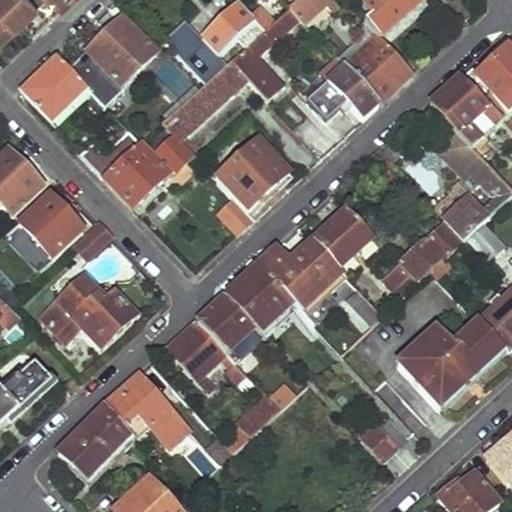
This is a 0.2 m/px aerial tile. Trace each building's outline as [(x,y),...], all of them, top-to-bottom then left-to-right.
[(0,0),(0,7),(16,24),(41,0),(55,0),(63,6),(69,0),(0,0)] [(261,0),(266,5),(271,1),(276,7),(284,0),(290,0),(297,8),(306,0),(261,0)] [(306,0),(297,8),(291,14),(299,23),(305,27),(336,0),(306,0)] [(427,0),(372,0),(353,16),(379,43),(427,0)] [(0,7),(0,38),(16,24),(0,7)] [(165,49),(205,91),(213,83),(224,73),(217,64),(238,43),(247,52),(264,37),(248,20),(240,11),(201,46),(183,31),(165,49)] [(257,12),(248,20),(264,37),(273,29),(257,12)] [(247,52),(233,66),(249,86),(267,105),(283,90),(259,61),(299,23),(291,14),(273,29),(264,37),(247,52)] [(156,58),(121,22),(67,75),(103,112),(124,96),(119,90),(156,58)] [(379,43),(347,74),(378,109),(394,94),(412,78),(379,43)] [(474,83),(505,118),(511,112),(511,59),(507,53),(474,83)] [(67,75),(55,60),(18,96),(50,128),(78,103),(95,121),(103,112),(67,75)] [(205,91),(162,128),(174,141),(194,162),(200,157),(187,143),(249,86),(233,66),(224,73),(213,83),(205,91)] [(343,72),(309,104),(328,125),(348,110),(362,124),(378,109),(347,74),(343,72)] [(471,157),(511,200),(511,198),(511,139),(459,81),(451,89),(429,110),(471,157)] [(412,126),(421,136),(427,131),(417,121),(412,126)] [(138,149),(126,137),(109,151),(97,140),(80,158),(102,182),(138,149)] [(194,162),(174,141),(151,161),(144,154),(147,151),(142,146),(138,149),(102,182),(133,214),(169,181),(175,181),(194,162)] [(288,176),(258,145),(223,179),(215,172),(209,177),(233,203),(247,218),(288,176)] [(368,167),(392,194),(404,183),(380,155),(368,167)] [(483,211),(490,219),(511,200),(471,157),(461,167),(493,203),(483,211)] [(9,158),(0,166),(0,213),(8,221),(41,191),(9,158)] [(49,201),(18,232),(32,246),(50,263),(82,236),(49,201)] [(247,218),(233,203),(218,219),(239,240),(254,225),(247,218)] [(445,226),(463,245),(465,244),(480,229),(490,219),(483,211),(480,214),(468,203),(443,223),(445,226)] [(312,246),(337,274),(370,243),(345,216),(312,246)] [(400,268),(419,287),(430,277),(457,251),(463,245),(445,226),(400,268)] [(480,229),(465,244),(491,271),(505,255),(480,229)] [(99,231),(75,252),(88,265),(111,243),(99,231)] [(21,258),(32,246),(18,232),(7,243),(21,258)] [(344,282),(378,251),(370,243),(337,274),(342,279),(344,282)] [(337,274),(312,246),(288,268),(275,253),(266,261),(258,269),(291,307),(299,315),(327,292),(342,279),(337,274)] [(430,277),(436,283),(463,259),(457,251),(430,277)] [(396,272),(415,291),(419,287),(400,268),(396,272)] [(223,300),(263,342),(274,333),(269,326),(291,307),(258,269),(240,285),(223,300)] [(382,285),(399,305),(415,291),(396,272),(382,285)] [(82,332),(102,353),(137,320),(115,296),(104,307),(97,299),(99,297),(84,281),(57,306),(58,308),(46,319),(70,344),(82,332)] [(330,295),(327,292),(299,315),(303,319),(330,295)] [(371,311),(356,295),(345,304),(371,333),(380,324),(371,311)] [(503,355),(506,357),(511,351),(511,297),(511,296),(477,327),(503,355)] [(244,382),(246,383),(252,377),(231,353),(242,343),(253,355),(266,345),(263,342),(223,300),(209,314),(195,327),(224,361),(244,382)] [(166,355),(207,400),(214,394),(201,381),(224,361),(195,327),(173,349),(166,355)] [(398,370),(438,416),(503,355),(477,327),(448,351),(435,336),(398,370)] [(33,368),(0,395),(0,433),(51,388),(33,368)] [(148,433),(168,454),(190,433),(140,380),(104,411),(113,421),(130,439),(135,444),(148,433)] [(311,388),(335,412),(344,402),(321,380),(311,388)] [(241,399),(251,390),(246,383),(244,382),(234,391),(241,399)] [(294,407),(329,445),(344,431),(308,394),(294,407)] [(232,458),(278,416),(263,402),(235,427),(239,432),(222,447),(232,458)] [(94,419),(104,430),(113,421),(104,411),(94,419)] [(130,439),(113,421),(104,430),(94,419),(76,439),(57,458),(84,487),(130,439)] [(360,443),(380,466),(405,443),(389,424),(377,433),(375,430),(360,443)] [(232,458),(222,447),(216,441),(205,453),(220,470),(232,458)] [(435,501),(444,511),(491,511),(498,507),(474,478),(460,487),(455,482),(435,501)] [(116,511),(172,511),(146,484),(116,511)]
